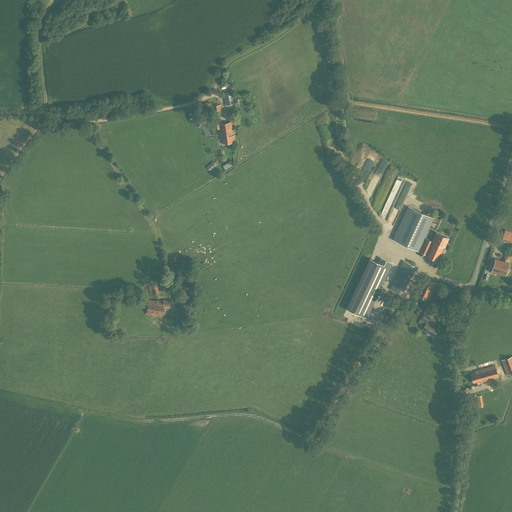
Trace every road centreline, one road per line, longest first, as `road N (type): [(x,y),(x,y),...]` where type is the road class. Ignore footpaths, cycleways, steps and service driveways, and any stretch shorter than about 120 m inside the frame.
road 1 (track): [(0,112),(91,123),(208,100),(230,61),(324,0)]
road 2 (unclassified): [(457,511),(463,443),(456,338),(511,158)]
